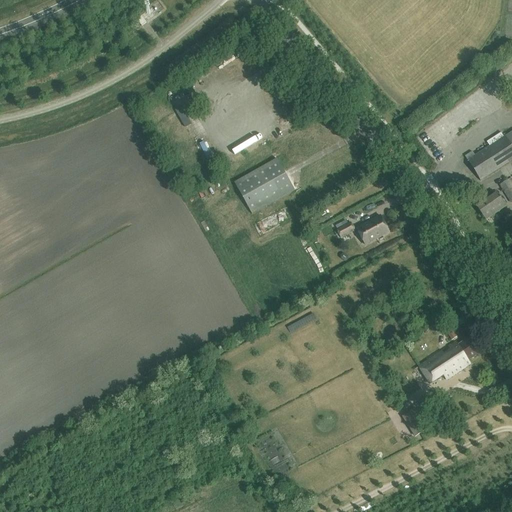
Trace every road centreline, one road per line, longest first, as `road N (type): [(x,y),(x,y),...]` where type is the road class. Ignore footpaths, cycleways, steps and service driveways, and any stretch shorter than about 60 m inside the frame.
road 1 (secondary): [(511,337),(411,181),(258,0)]
road 2 (unclassified): [(0,120),(112,80),(221,0)]
road 3 (track): [(0,490),(189,380)]
road 4 (track): [(337,511),(511,430)]
road 5 (track): [(281,306),(438,221)]
